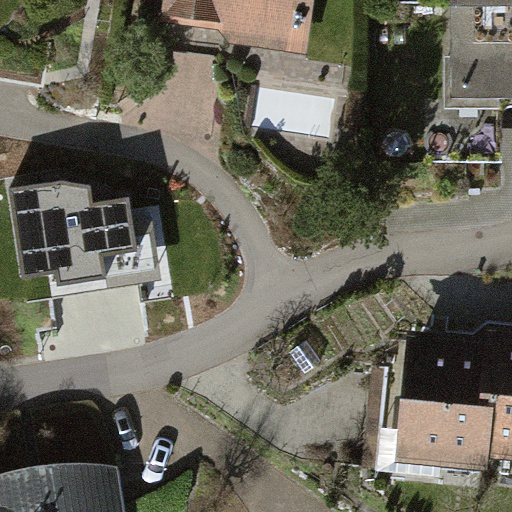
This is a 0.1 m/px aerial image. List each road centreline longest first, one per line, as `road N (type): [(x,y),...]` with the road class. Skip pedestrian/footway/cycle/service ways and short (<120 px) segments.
road 1 (residential): [(285,302),(239,203),(192,159),(138,140),(0,114)]
road 2 (residential): [(0,389),(113,375),(214,347),(285,302)]
road 3 (residential): [(285,302),(327,281),(511,233)]
